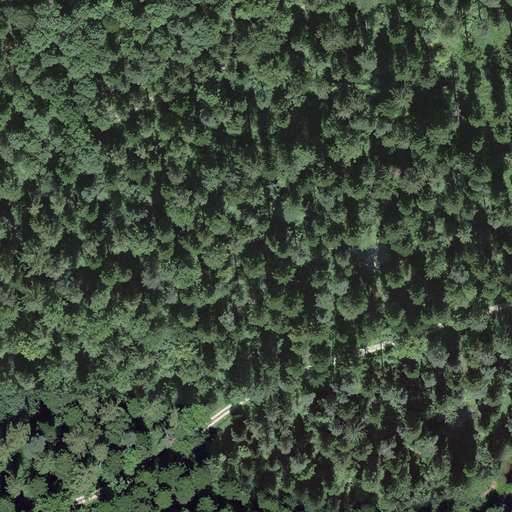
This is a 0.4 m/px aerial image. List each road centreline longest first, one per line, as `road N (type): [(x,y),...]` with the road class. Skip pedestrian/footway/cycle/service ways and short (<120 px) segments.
road 1 (track): [(72,511),(284,376),(511,304)]
road 2 (track): [(306,0),(248,47),(40,164),(0,195)]
